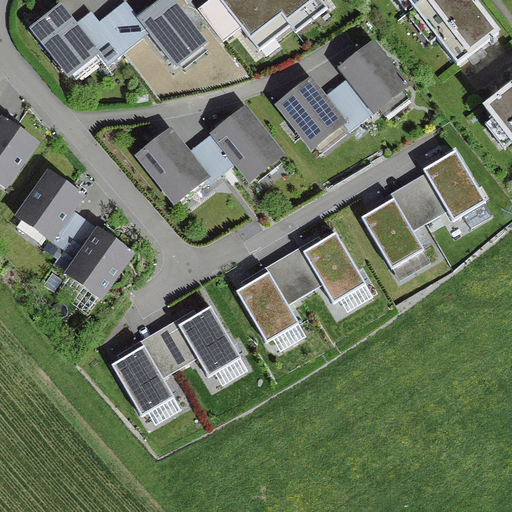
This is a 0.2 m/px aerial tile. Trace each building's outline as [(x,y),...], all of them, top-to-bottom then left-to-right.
[(168,0),(167,0),(138,23),(172,67),(202,43),(168,0)] [(218,0),(200,15),(221,42),(238,29),(257,52),(288,27),(266,0),(218,0)] [(266,0),(288,27),(293,34),(325,9),(318,0),(266,0)] [(496,35),(468,0),(406,0),(411,6),(409,7),(413,13),(415,12),(436,39),(434,41),(455,67),(496,35)] [(61,10),(31,34),(65,78),(95,54),(61,10)] [(369,46),(339,70),(355,89),(341,100),(352,113),(339,123),(341,126),(347,133),(403,89),(369,46)] [(306,82),(276,105),(310,149),(341,126),(339,123),(306,82)] [(511,85),(482,109),(511,147),(511,85)] [(241,111),(198,146),(221,175),(234,164),(248,182),(279,157),(241,111)] [(2,121),(0,123),(0,187),(1,188),(33,144),(2,121)] [(166,133),(137,156),(174,203),(203,180),(208,185),(221,175),(198,146),(184,156),(166,133)] [(443,213),(449,224),(481,206),(453,158),(403,187),(424,224),(443,213)] [(47,175),(15,219),(47,242),(40,250),(54,260),(66,245),(52,235),(79,197),(47,175)] [(388,204),(357,222),(387,273),(419,254),(407,234),(424,224),(403,187),(384,198),(388,204)] [(80,256),(66,245),(54,260),(51,265),(97,300),(128,254),(98,231),(80,256)] [(364,289),(332,235),(297,256),(299,260),(283,270),(299,298),(315,289),(327,311),(364,289)] [(267,272),(236,291),(267,341),(296,323),(285,307),(299,298),(283,270),(270,277),(267,272)] [(235,362),(206,312),(192,320),(189,314),(152,336),(173,372),(193,361),(204,380),(235,362)] [(116,366),(107,371),(136,420),(167,402),(156,382),(173,372),(152,336),(112,358),(116,366)]
